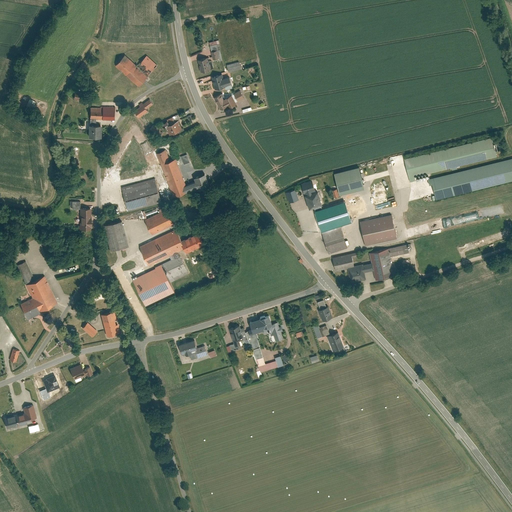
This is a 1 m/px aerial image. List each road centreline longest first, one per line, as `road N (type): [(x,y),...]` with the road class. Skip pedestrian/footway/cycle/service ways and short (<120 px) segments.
road 1 (secondary): [(188,72),(223,145),(331,285)]
road 2 (secondary): [(348,304),(511,500)]
road 3 (residential): [(97,261),(106,140),(146,90),(188,72)]
road 4 (tertiary): [(331,285),(135,342)]
road 5 (unclassified): [(135,342),(186,511)]
road 6 (unclassified): [(348,304),(511,247)]
road 7 (residential): [(97,261),(28,373)]
